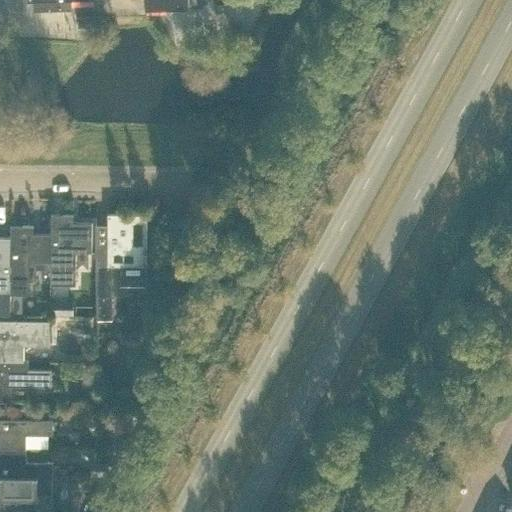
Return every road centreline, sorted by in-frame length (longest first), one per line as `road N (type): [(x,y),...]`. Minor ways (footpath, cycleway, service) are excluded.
road 1 (primary): [(468,0),(185,511)]
road 2 (primary): [(246,511),(511,19)]
road 3 (residential): [(189,189),(0,182)]
